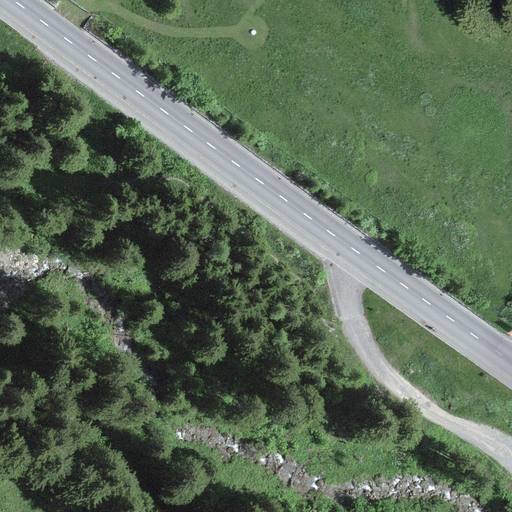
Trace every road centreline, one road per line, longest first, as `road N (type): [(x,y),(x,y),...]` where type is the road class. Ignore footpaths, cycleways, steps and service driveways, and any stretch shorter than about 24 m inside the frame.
road 1 (secondary): [(12,0),(511,361)]
road 2 (track): [(359,253),(347,269),(346,292),(370,358),(413,400),(511,454)]
